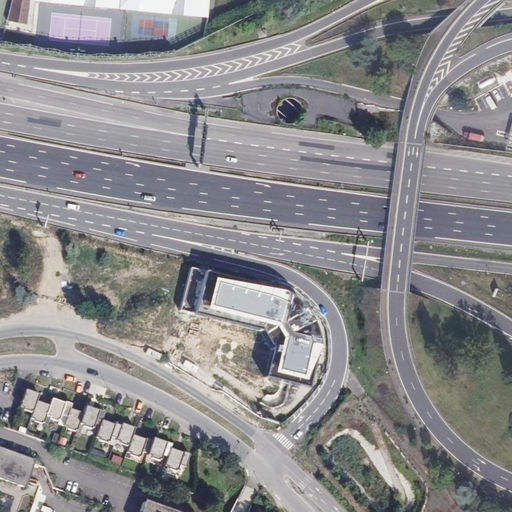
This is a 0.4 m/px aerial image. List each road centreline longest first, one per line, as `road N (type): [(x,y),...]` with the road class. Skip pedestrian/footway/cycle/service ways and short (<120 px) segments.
road 1 (motorway): [(0,157),(248,198),(511,229)]
road 2 (trunk): [(511,13),(380,31),(183,86),(127,87),(34,68)]
road 3 (trunk): [(145,228),(339,258),(430,285),(511,328)]
road 4 (secondary): [(415,149),(398,299),(404,368),(446,437),(511,483)]
road 5 (trunk): [(145,228),(165,242),(287,275),(329,311),(340,349),(334,382),(276,453)]
road 6 (trunk): [(368,0),(287,40),(195,64),(34,68)]
road 7 (secondary): [(276,453),(122,351),(56,330),(0,334)]
road 8 (motorway): [(511,185),(217,149)]
road 9 (secondary): [(0,363),(52,362),(106,375),(181,411),(261,469)]
road 10 (motorway): [(217,149),(197,131),(0,86)]
road 11 (motorway): [(217,149),(0,114)]
road 12 (secondary): [(484,0),(426,80),(415,149)]
road 13 (motorway): [(511,44),(448,81),(415,149)]
road 14 (trunk): [(0,196),(145,228)]
